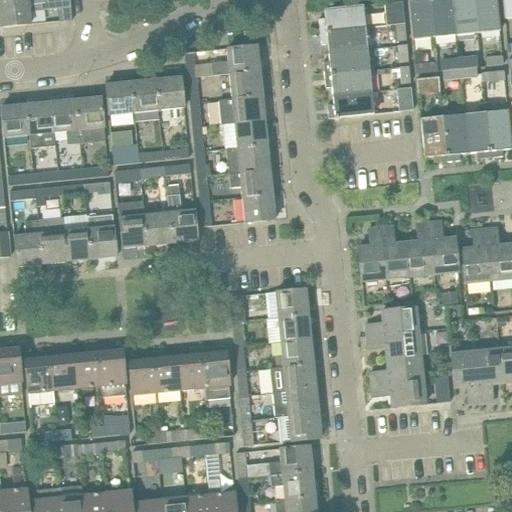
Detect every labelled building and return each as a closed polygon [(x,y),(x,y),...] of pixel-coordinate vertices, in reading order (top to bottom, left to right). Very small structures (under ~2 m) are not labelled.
[(27,0),(24,0),(0,2),(0,27),(30,25),(28,11),(27,0)] [(27,0),(28,11),(44,10),(43,0),(27,0)] [(70,7),(69,0),(43,0),(44,10),(70,7)] [(433,38),(429,0),(416,0),(417,0),(408,1),(412,40),(433,38)] [(454,36),(450,0),(429,0),(433,38),(454,36)] [(450,0),(454,36),(476,34),(472,0),(450,0)] [(472,0),(476,34),(499,32),(495,0),(472,0)] [(511,18),(511,0),(501,0),(504,19),(511,18)] [(394,25),(403,24),(401,2),(383,4),(385,26),(394,25)] [(319,32),(364,28),(362,6),(323,10),(324,19),(318,20),(319,32)] [(403,24),(394,25),(396,42),(405,41),(403,24)] [(364,28),(319,32),(321,46),(327,45),(328,54),(367,50),(364,28)] [(254,41),(254,38),(253,31),(243,32),(244,42),(254,41)] [(407,62),(406,46),(397,47),(398,63),(407,62)] [(226,50),(228,62),(211,64),(212,75),(229,74),(259,71),(256,47),(226,50)] [(367,50),(328,54),(329,62),(322,63),(324,76),(369,71),(367,50)] [(186,78),(195,77),(193,53),(184,54),(186,78)] [(502,65),(501,56),(484,57),(485,67),(502,65)] [(474,58),(457,60),(458,70),(475,68),(474,58)] [(458,70),(457,60),(441,62),(442,71),(458,70)] [(436,62),(430,63),(414,65),(415,74),(437,72),(436,62)] [(410,84),(408,67),(399,68),(401,85),(410,84)] [(475,68),(458,70),(459,79),(476,77),(475,68)] [(458,70),(442,71),(443,81),(459,79),(458,70)] [(259,71),(229,74),(231,99),(261,96),(259,71)] [(371,93),(369,71),(324,76),(325,89),(331,88),(332,97),(371,93)] [(503,72),(497,72),(480,74),(481,83),(504,80),(503,72)] [(195,77),(186,78),(188,103),(198,102),(195,77)] [(180,78),(154,81),(157,111),(183,108),(180,78)] [(439,87),(438,78),(421,80),(422,89),(439,87)] [(154,81),(129,83),(133,113),(157,111),(154,81)] [(133,113),(129,83),(105,86),(108,116),(133,113)] [(398,112),(413,111),(410,89),(396,90),(398,112)] [(371,93),(332,97),(333,105),(327,106),(328,119),(334,119),(334,120),(337,120),(337,119),(373,115),(371,93)] [(264,120),(261,96),(231,99),(234,123),(264,120)] [(100,98),(75,101),(79,145),(104,142),(100,98)] [(79,145),(75,101),(50,103),(53,132),(65,131),(67,146),(79,145)] [(198,102),(188,103),(191,127),(200,126),(198,102)] [(50,103),(26,106),(29,135),(30,150),(42,148),(41,134),(53,132),(50,103)] [(29,135),(26,106),(0,108),(3,137),(29,135)] [(507,111),(484,113),(489,159),(502,157),(502,151),(511,150),(507,111)] [(484,113),(463,115),(467,154),(476,153),(476,160),(489,159),(484,113)] [(467,154),(463,115),(442,117),(446,163),(459,161),(459,155),(467,154)] [(446,163),(442,117),(420,119),(424,159),(433,158),(433,165),(446,163)] [(264,120),(234,123),(236,148),(267,146),(264,120)] [(200,126),(191,127),(193,153),(202,152),(200,126)] [(41,134),(42,148),(54,147),(53,132),(41,134)] [(137,156),(138,155),(137,145),(112,147),(114,167),(138,164),(137,156)] [(267,146),(236,148),(226,150),(228,174),(239,173),(269,170),(267,146)] [(162,153),(162,162),(189,159),(188,150),(162,153)] [(205,176),(202,152),(193,153),(195,177),(205,176)] [(162,153),(138,155),(137,156),(138,164),(162,162),(162,153)] [(163,168),(164,177),(191,174),(190,165),(163,168)] [(107,168),(81,171),(82,180),(108,177),(107,168)] [(163,168),(139,171),(139,180),(164,177),(163,168)] [(272,195),(269,170),(239,173),(228,174),(230,189),(240,188),(241,198),(272,195)] [(81,171),(57,173),(58,182),(82,180),(81,171)] [(139,180),(139,171),(115,173),(116,182),(139,180)] [(57,173),(33,176),(34,185),(58,182),(57,173)] [(34,185),(33,176),(8,179),(9,187),(34,185)] [(207,201),(205,176),(195,177),(198,202),(207,201)] [(96,185),(83,186),(83,195),(96,194),(96,185)] [(58,189),(59,197),(83,195),(83,186),(58,189)] [(178,186),(165,188),(166,196),(179,195),(178,186)] [(59,197),(58,189),(34,191),(35,200),(59,197)] [(35,200),(34,191),(10,194),(11,202),(35,200)] [(194,211),(181,213),(179,195),(166,196),(168,214),(171,244),(197,242),(194,211)] [(274,221),(272,195),(241,198),(244,224),(274,221)] [(207,201),(198,202),(200,228),(210,227),(207,201)] [(129,203),(130,218),(118,219),(121,249),(146,246),(143,216),(142,202),(129,203)] [(168,214),(143,216),(146,246),(171,244),(168,214)] [(116,257),(113,228),(112,217),(87,219),(88,230),(91,260),(116,257)] [(61,220),(37,223),(42,265),(66,262),(63,232),(61,220)] [(25,224),(26,236),(13,237),(16,267),(42,265),(37,223),(25,224)] [(426,224),(432,275),(457,272),(454,239),(440,240),(440,234),(441,234),(440,223),(426,224)] [(432,275),(426,224),(415,225),(416,236),(418,236),(418,243),(405,244),(408,277),(432,275)] [(408,277),(405,244),(393,245),(392,239),(394,239),(392,227),(379,229),(384,280),(408,277)] [(384,280),(379,229),(367,230),(368,241),(370,241),(371,247),(357,249),(361,282),(384,280)] [(496,229),(482,231),(487,282),(511,279),(508,246),(496,247),(496,241),(497,241),(496,229)] [(91,260),(88,230),(63,232),(66,262),(91,260)] [(487,282),(482,231),(471,232),(472,243),(474,243),(474,249),(461,251),(464,284),(487,282)] [(7,232),(0,232),(0,258),(9,258),(7,232)] [(277,318),(307,315),(305,290),(275,293),(277,318)] [(441,292),(442,306),(457,305),(456,291),(441,292)] [(244,297),(245,310),(257,308),(256,296),(244,297)] [(231,323),(240,322),(239,317),(244,316),(242,297),(228,298),(231,323)] [(511,301),(500,303),(501,312),(511,310),(511,301)] [(366,338),(417,333),(414,308),(381,312),(382,325),(376,326),(376,324),(365,325),(366,338)] [(310,340),(307,315),(277,318),(280,343),(310,340)] [(240,322),(231,323),(233,347),(242,346),(240,322)] [(419,356),(417,333),(366,338),(367,351),(379,349),(378,348),(385,347),(386,359),(419,356)] [(312,364),(310,340),(280,343),(282,367),(312,364)] [(5,350),(0,350),(0,396),(22,394),(16,342),(4,343),(5,350)] [(107,345),(95,346),(99,387),(100,398),(125,396),(121,351),(108,352),(107,345)] [(99,387),(95,346),(84,347),(85,354),(72,355),(76,389),(99,387)] [(242,346),(233,347),(236,372),(245,371),(242,346)] [(229,399),(228,386),(225,353),(212,354),(211,347),(200,348),(204,389),(205,401),(229,399)] [(204,389),(200,348),(188,349),(189,356),(177,357),(180,391),(204,389)] [(511,349),(498,350),(501,384),(511,382),(511,349)] [(59,350),(48,351),(52,391),(76,389),(72,355),(60,357),(59,350)] [(498,350),(474,353),(478,404),(492,402),(491,391),(490,391),(489,385),(501,384),(498,350)] [(52,391),(48,351),(37,352),(37,359),(24,360),(29,407),(53,404),(52,391)] [(180,391),(177,357),(164,359),(163,351),(152,353),(157,394),(180,391)] [(157,394),(152,353),(141,354),(141,361),(128,362),(132,396),(157,394)] [(478,404),(474,353),(450,355),(454,388),(467,387),(468,394),(466,394),(467,405),(478,404)] [(419,356),(386,359),(387,373),(381,374),(381,372),(370,373),(371,386),(422,380),(419,356)] [(312,364),(282,367),(270,368),(271,381),(284,380),(285,392),(315,389),(312,364)] [(248,396),(245,371),(236,372),(238,397),(248,396)] [(422,380),(371,386),(372,398),(383,397),(383,396),(390,395),(391,408),(424,405),(422,380)] [(450,380),(436,380),(437,401),(451,400),(450,380)] [(315,389),(285,392),(286,403),(273,405),(274,418),(277,418),(317,413),(315,389)] [(248,396),(238,397),(241,421),(250,420),(248,396)] [(54,405),(57,426),(68,425),(66,404),(54,405)] [(320,439),(317,413),(277,418),(279,444),(320,439)] [(253,446),(250,420),(241,421),(244,447),(253,446)] [(25,423),(0,425),(1,436),(26,434),(25,423)] [(103,429),(105,439),(129,437),(128,427),(103,429)] [(208,428),(209,439),(223,437),(222,427),(208,428)] [(208,428),(184,430),(185,441),(209,439),(208,428)] [(105,439),(103,429),(80,431),(81,441),(105,439)] [(184,430),(161,433),(162,443),(185,441),(184,430)] [(81,441),(80,431),(56,433),(57,444),(81,441)] [(57,444),(56,433),(40,435),(41,445),(57,444)] [(162,443),(161,433),(148,434),(149,445),(162,443)] [(19,441),(0,442),(0,453),(20,452),(19,441)] [(203,446),(204,455),(230,453),(229,443),(203,446)] [(100,446),(101,456),(124,454),(123,444),(100,446)] [(100,446),(76,448),(77,458),(101,456),(100,446)] [(203,446),(180,448),(181,457),(204,455),(203,446)] [(269,476),(311,472),(309,447),(279,450),(280,461),(268,462),(269,476)] [(76,448),(52,450),(53,461),(77,458),(76,448)] [(181,457),(180,448),(156,450),(157,460),(181,457)] [(53,461),(52,450),(34,452),(35,462),(53,461)] [(157,460),(156,450),(133,452),(134,462),(157,460)] [(238,479),(247,478),(245,453),(235,454),(238,479)] [(311,472),(269,476),(271,488),(283,487),(284,499),(314,496),(314,495),(318,495),(317,482),(313,482),(311,472)] [(250,501),(247,478),(238,479),(240,502),(250,501)] [(234,511),(233,492),(221,493),(219,480),(207,482),(208,495),(210,511),(234,511)] [(27,511),(26,489),(1,492),(3,511),(27,511)] [(105,493),(106,511),(131,511),(129,491),(105,493)] [(106,511),(105,493),(81,496),(82,511),(106,511)] [(210,511),(208,495),(185,497),(186,511),(210,511)] [(82,511),(81,496),(57,498),(58,511),(82,511)] [(315,511),(314,496),(284,499),(275,500),(275,511),(315,511)] [(186,511),(185,497),(161,500),(162,511),(186,511)] [(58,511),(57,498),(33,501),(33,511),(58,511)] [(162,511),(161,500),(136,502),(137,511),(162,511)] [(248,511),(248,502),(240,503),(240,511),(248,511)]
